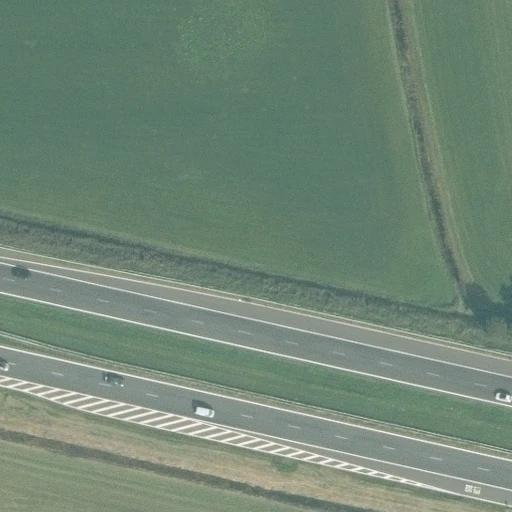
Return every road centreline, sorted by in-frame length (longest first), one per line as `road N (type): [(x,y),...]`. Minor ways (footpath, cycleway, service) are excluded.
road 1 (motorway): [(0,361),(511,476)]
road 2 (motorway): [(511,392),(0,278)]
